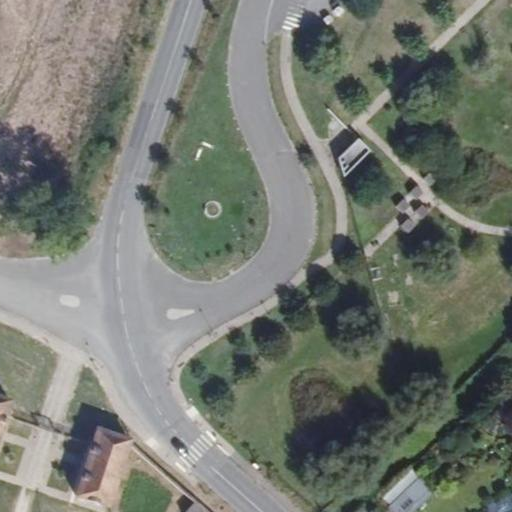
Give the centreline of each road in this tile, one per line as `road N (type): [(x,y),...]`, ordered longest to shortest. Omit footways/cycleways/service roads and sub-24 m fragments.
road 1 (secondary): [(190,0),(120,199),(119,313)]
road 2 (secondary): [(119,313),(141,383),(204,463),(258,511)]
road 3 (unclassified): [(0,284),(119,313)]
